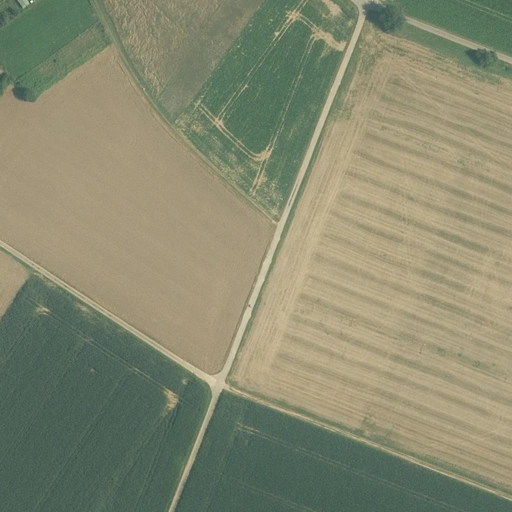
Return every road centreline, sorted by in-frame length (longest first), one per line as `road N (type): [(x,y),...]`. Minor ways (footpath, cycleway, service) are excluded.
road 1 (track): [(367,0),(218,387),(511,501)]
road 2 (track): [(0,241),(218,387),(170,511)]
road 3 (track): [(94,0),(143,95),(278,230)]
road 4 (track): [(355,0),(511,63)]
